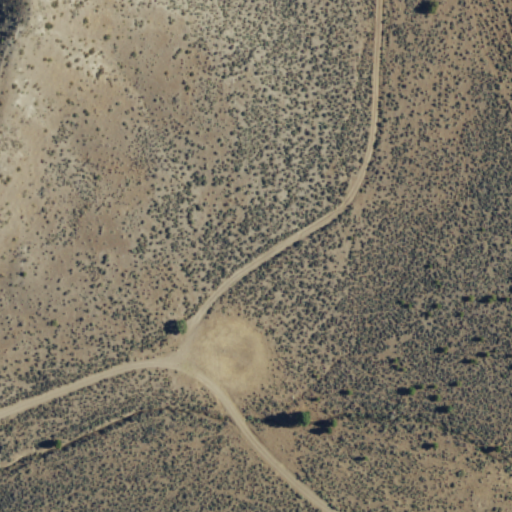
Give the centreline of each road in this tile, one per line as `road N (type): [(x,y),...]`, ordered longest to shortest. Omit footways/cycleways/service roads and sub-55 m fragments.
road 1 (track): [(391,0),(389,137),(372,212),(334,255),(257,300),(167,378)]
road 2 (track): [(315,511),(240,432),(187,385),(167,378),(0,437)]
